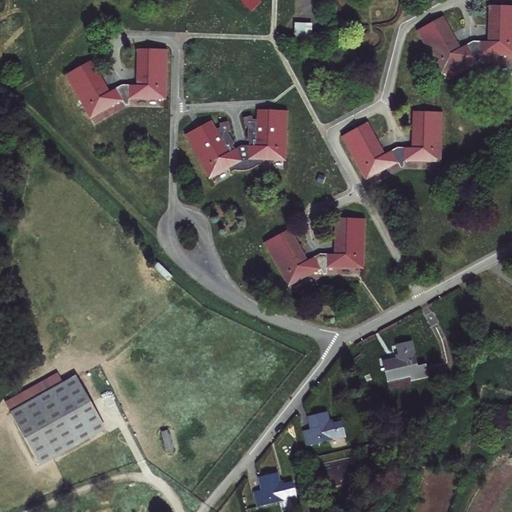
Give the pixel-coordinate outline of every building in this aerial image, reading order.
[(487,56),(511,57),(511,7),(489,6),(488,43),(480,42),(474,43),(469,45),(461,50),(444,18),(418,32),(441,76),(467,63),(487,56)] [(310,41),(311,23),(293,23),(292,40),(310,41)] [(110,94),(97,69),(72,86),(90,120),(116,106),(137,100),(167,101),(168,51),(138,50),(137,86),(129,86),(124,86),(120,88),(110,94)] [(67,76),(72,86),(97,69),(93,62),(67,76)] [(263,165),(263,161),(285,162),(288,112),(258,110),(258,120),(253,120),(252,116),(243,118),(246,129),(248,129),(247,141),(249,141),(249,146),(244,146),(240,147),(235,150),(233,146),(235,145),(230,134),(232,133),(229,122),(220,124),(221,128),(217,130),(213,121),(186,134),(208,179),(228,169),(230,173),(235,171),(240,171),(247,170),(254,168),(259,165),(263,165)] [(341,139),(365,183),(391,169),(411,163),(441,163),(443,113),(413,113),(412,149),(405,149),(399,149),(393,152),(384,157),(368,125),(341,139)] [(287,288),(314,274),(334,269),(364,270),(366,220),(336,218),(335,254),(327,254),(322,255),(317,257),(307,262),(290,230),(264,244),(287,288)] [(385,384),(408,379),(409,384),(427,380),(424,366),(415,368),(409,343),(394,347),(396,360),(380,363),(385,384)] [(79,376),(14,413),(44,467),(109,430),(79,376)] [(309,447),(348,437),(344,422),(333,425),(330,413),(309,418),(313,431),(305,433),(309,447)] [(258,509),(298,498),(294,483),(283,486),(279,472),(259,478),(262,491),(254,493),(258,509)]
